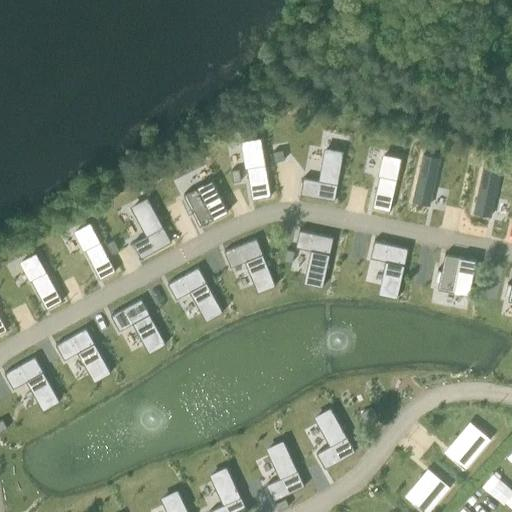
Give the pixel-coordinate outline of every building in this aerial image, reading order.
[(262,137),(243,140),(252,199),(271,196),(262,137)] [(304,177),(301,194),(335,200),(344,150),(324,146),(319,180),(304,177)] [(283,150),(274,151),(275,161),(285,159),(283,150)] [(384,153),(373,207),(390,211),(401,157),(384,153)] [(423,153),(412,201),(430,205),(441,157),(423,153)] [(483,165),(473,213),(492,217),(501,169),(483,165)] [(239,169),(231,170),(233,182),(241,181),(239,169)] [(213,180),(184,194),(200,226),(229,212),(213,180)] [(147,197),(129,206),(146,236),(133,243),(141,258),(171,241),(147,197)] [(91,222),(75,230),(100,279),(116,270),(91,222)] [(299,229),(296,246),(310,249),(304,282),(323,286),(333,236),(299,229)] [(257,237),(225,250),(231,266),(245,260),(257,292),(276,284),(257,237)] [(375,240),(371,257),(385,260),(378,293),(397,297),(409,248),(375,240)] [(286,248),(284,261),(292,262),(295,250),(286,248)] [(37,251),(22,260),(47,308),(63,300),(37,251)] [(445,254),(438,289),(470,295),(476,259),(445,254)] [(9,266),(19,284),(30,278),(20,260),(9,266)] [(199,266),(169,283),(177,298),(190,291),(206,320),(223,311),(199,266)] [(142,298),(112,314),(120,329),(133,322),(149,352),(167,342),(142,298)] [(87,327),(57,344),(65,359),(78,352),(94,382),(112,372),(87,327)] [(36,355),(5,372),(14,387),(27,380),(43,410),(60,400),(36,355)] [(331,406),(313,416),(330,445),(317,453),(325,468),(355,451),(331,406)] [(372,407),(361,413),(366,421),(377,415),(372,407)] [(491,439),(479,428),(453,459),(465,469),(491,439)] [(283,439),(265,447),(280,478),(266,484),(274,500),(305,485),(283,439)] [(227,465),(209,474),(223,504),(210,511),(247,511),(248,511),(227,465)] [(429,511),(450,487),(437,475),(414,503),(424,511),(429,511)] [(189,511),(178,488),(160,497),(167,511),(189,511)] [(289,506),(285,498),(275,503),(279,511),(289,506)]
